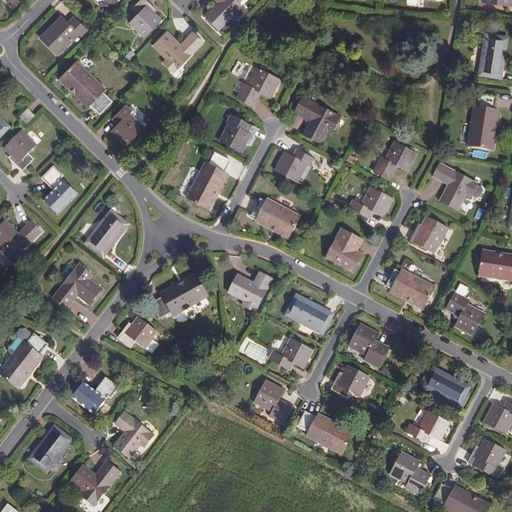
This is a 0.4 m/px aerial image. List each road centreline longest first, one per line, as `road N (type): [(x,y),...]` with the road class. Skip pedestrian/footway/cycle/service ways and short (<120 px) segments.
road 1 (residential): [(141,193),(0,51)]
road 2 (residential): [(41,401),(146,271)]
road 3 (residential): [(491,367),(353,297)]
road 4 (residential): [(353,297),(254,245),(216,242)]
road 5 (residential): [(216,242),(269,130)]
